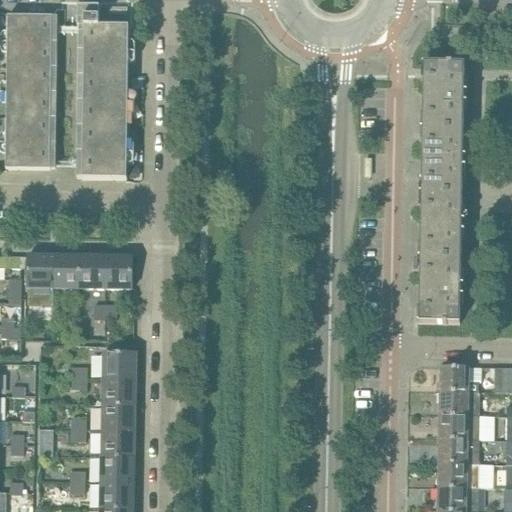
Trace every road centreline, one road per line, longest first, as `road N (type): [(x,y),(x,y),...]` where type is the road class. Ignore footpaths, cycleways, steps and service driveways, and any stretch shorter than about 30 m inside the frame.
road 1 (secondary): [(325,511),(331,172)]
road 2 (residential): [(162,511),(168,204)]
road 3 (residential): [(390,348),(394,98)]
road 4 (residential): [(168,204),(171,0)]
road 5 (residential): [(168,204),(0,201)]
road 6 (residential): [(387,511),(390,348)]
road 7 (secondary): [(303,26),(319,57),(331,172)]
road 8 (secondary): [(331,172),(343,142),(348,57),(358,31)]
road 9 (residential): [(511,351),(390,348)]
